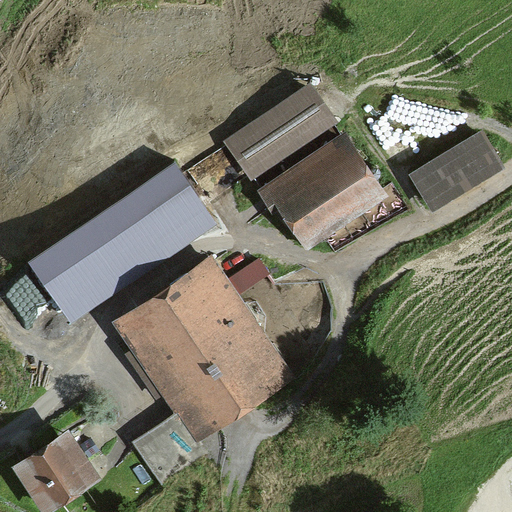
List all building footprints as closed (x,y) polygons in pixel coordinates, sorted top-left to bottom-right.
[(308,89),(225,145),(252,185),(335,129),(308,89)] [(480,139),(412,181),(432,214),(500,171),(480,139)] [(345,141),(267,194),(306,252),(384,200),(345,141)] [(29,262),(71,324),(216,225),(174,164),(29,262)] [(205,443),(299,380),(219,262),(127,324),(191,419),(143,451),(172,494),(218,463),(205,443)] [(65,435),(15,467),(43,511),(51,511),(96,484),(65,435)]
